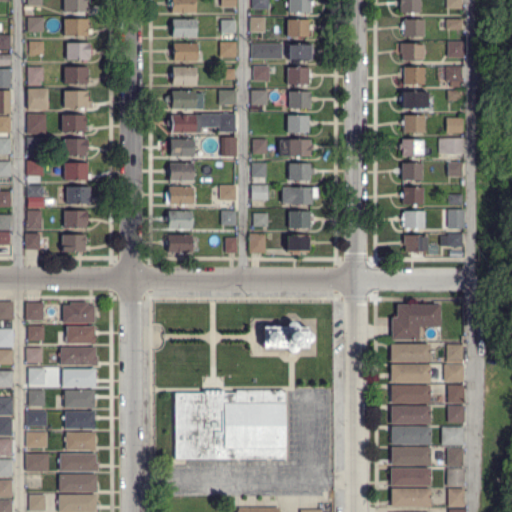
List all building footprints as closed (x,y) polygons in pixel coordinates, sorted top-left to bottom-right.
[(62,12),(62,0),(86,0),(86,12),(62,12)] [(170,13),(170,9),(167,9),(167,0),(194,0),(194,13),(170,13)] [(267,0),(267,9),(250,9),(250,0),(267,0)] [(308,0),(308,12),(287,12),(287,0),(308,0)] [(417,0),(417,12),(397,12),(397,0),(417,0)] [(460,0),(460,9),(444,8),(444,0),(460,0)] [(43,32),(26,32),(26,17),(42,18),(43,32)] [(87,36),(62,36),(62,18),(87,18),(87,36)] [(171,37),(171,33),(168,33),(168,22),(171,22),(171,19),(195,19),(195,37),(171,37)] [(402,36),(401,19),(421,19),(422,36),(402,36)] [(447,29),(447,19),(459,19),(459,29),(447,29)] [(219,33),(219,20),(233,20),(233,33),(219,33)] [(307,37),(284,36),(285,20),(307,20),(307,37)] [(27,54),(27,41),(43,41),(43,54),(27,54)] [(64,60),(64,43),(89,43),(89,55),(86,55),(86,59),(64,60)] [(171,61),(171,43),(197,43),(197,61),(171,61)] [(218,57),(218,43),(233,43),(233,57),(218,57)] [(249,58),(249,44),(280,43),(280,58),(249,58)] [(400,60),(400,53),(397,53),(397,44),(420,43),(420,60),(400,60)] [(308,59),(287,59),(287,45),(308,45),(308,59)] [(8,65),(0,65),(0,55),(8,55),(8,65)] [(38,85),(27,85),(27,66),(42,66),(41,82),(38,82),(38,85)] [(87,84),(62,84),(62,66),(86,66),(86,76),(88,76),(87,84)] [(267,81),(251,81),(251,66),(267,66),(267,81)] [(170,85),(170,67),(195,67),(195,84),(170,85)] [(285,84),(285,67),(306,67),(307,84),(285,84)] [(422,84),(401,84),(401,67),(422,67),(422,84)] [(460,81),(444,81),(444,67),(460,67),(460,81)] [(9,88),(0,88),(0,69),(9,69),(9,88)] [(232,79),(219,79),(219,69),(232,69),(232,79)] [(26,109),(26,89),(47,89),(47,109),(26,109)] [(62,108),(62,90),(86,91),(86,100),(91,100),(91,108),(62,108)] [(216,105),(216,90),(234,90),(234,105),(216,105)] [(249,105),(249,90),(265,90),(265,105),(249,105)] [(169,109),(169,102),(163,102),(163,95),(169,95),(169,91),(194,91),(194,93),(200,93),(201,109),(169,109)] [(308,108),(287,108),(287,91),(309,91),(308,108)] [(426,108),(401,107),(401,92),(426,91),(426,108)] [(460,101),(445,100),(445,91),(460,91),(460,101)] [(9,113),(0,112),(0,93),(9,93),(9,113)] [(25,134),(25,114),(45,114),(44,134),(25,134)] [(83,131),(60,131),(60,114),(83,115),(83,131)] [(233,131),(217,131),(217,114),(233,115),(233,131)] [(193,133),(168,133),(168,124),(166,124),(166,121),(169,121),(169,115),(199,115),(199,127),(193,127),(193,133)] [(306,132),(285,132),(284,115),(307,115),(306,132)] [(402,132),(401,115),(422,115),(422,132),(402,132)] [(0,132),(0,116),(9,117),(9,132),(0,132)] [(460,133),(444,133),(444,118),(460,118),(460,133)] [(42,153),(25,153),(25,137),(42,138),(42,153)] [(9,153),(0,153),(0,138),(9,138),(9,153)] [(83,156),(61,155),(61,138),(86,139),(86,152),(83,152),(83,156)] [(192,157),(168,157),(168,139),(192,139),(192,157)] [(309,157),(290,156),(291,139),(308,140),(308,144),(311,144),(310,154),(309,154),(309,157)] [(399,156),(399,149),(397,149),(397,145),(400,144),(399,139),(413,139),(413,140),(421,140),(421,155),(399,156)] [(461,154),(437,154),(437,139),(461,139),(461,154)] [(265,153),(250,153),(250,141),(265,141),(265,153)] [(25,176),(25,160),(43,160),(43,176),(25,176)] [(9,176),(0,176),(0,162),(9,162),(9,176)] [(249,177),(250,162),(266,162),(266,177),(249,177)] [(446,177),(446,162),(460,162),(460,177),(446,177)] [(88,180),(62,179),(63,163),(86,163),(86,174),(88,174),(88,180)] [(191,181),(167,180),(167,177),(164,177),(164,165),(167,165),(167,163),(192,163),(191,181)] [(288,180),(287,164),(309,163),(309,167),(311,167),(311,175),(308,175),(308,179),(288,180)] [(400,180),(399,163),(419,163),(420,180),(400,180)] [(265,200),(249,200),(249,185),(265,185),(265,200)] [(25,198),(25,186),(42,186),(41,197),(25,198)] [(65,204),(64,186),(89,187),(89,204),(65,204)] [(218,200),(218,186),(234,186),(234,200),(218,200)] [(163,204),(163,192),(166,192),(166,187),(192,187),(193,204),(163,204)] [(289,204),(289,202),(280,202),(280,187),(310,187),(310,204),(289,204)] [(400,204),(400,187),(420,187),(421,204),(400,204)] [(460,205),(446,205),(446,194),(460,194),(460,205)] [(461,224),(440,223),(441,210),(461,210),(461,224)] [(41,230),(26,229),(26,211),(41,211),(41,230)] [(62,228),(62,211),(87,211),(87,224),(84,224),(84,228),(62,228)] [(190,228),(166,228),(166,221),(163,221),(163,216),(166,216),(166,211),(190,211),(190,228)] [(234,225),(219,225),(219,211),(234,211),(234,225)] [(287,228),(287,211),(308,211),(308,228),(287,228)] [(422,228),(401,228),(402,211),(422,212),(422,228)] [(265,226),(251,226),(251,213),(265,213),(265,226)] [(8,230),(0,230),(0,215),(8,215),(8,230)] [(0,245),(0,232),(8,232),(8,245),(0,245)] [(247,252),(247,234),(263,233),(263,252),(247,252)] [(438,247),(438,235),(446,235),(446,233),(461,234),(461,247),(438,247)] [(24,250),(23,234),(38,234),(38,249),(24,250)] [(60,252),(59,234),(84,234),(84,252),(60,252)] [(191,253),(165,252),(165,244),(162,244),(162,240),(165,240),(165,234),(191,234),(191,253)] [(422,253),(403,252),(403,245),(401,245),(401,235),(423,236),(422,253)] [(284,250),(284,237),(307,237),(307,250),(284,250)] [(235,252),(223,252),(223,239),(235,239),(235,252)] [(12,319),(0,319),(0,302),(11,302),(12,319)] [(61,323),(61,305),(68,305),(68,302),(86,302),(86,305),(93,305),(92,323),(61,323)] [(24,321),(24,303),(42,303),(42,321),(24,321)] [(389,339),(389,317),(394,317),(394,305),(438,304),(438,327),(417,327),(417,339),(389,339)] [(291,349),(290,349),(289,349),(288,349),(287,349),(287,348),(286,348),(286,347),(285,347),(285,346),(284,345),(284,344),(261,344),(261,323),(284,323),(284,322),(285,321),(285,320),(286,319),(287,318),(288,318),(289,317),(290,317),(291,317),(292,318),(293,318),(294,319),(295,320),(295,321),(296,322),(306,322),(306,327),(307,327),(308,328),(309,329),(310,330),(310,331),(311,331),(311,332),(311,333),(311,334),(311,335),(310,336),(310,337),(309,337),(309,338),(308,338),(307,339),(306,344),(296,345),(296,346),(295,347),(295,348),(294,348),(293,348),(293,349),(292,349),(291,349)] [(88,345),(89,343),(64,344),(64,326),(89,326),(89,325),(93,325),(93,336),(95,336),(95,345),(88,345)] [(27,340),(27,326),(43,326),(43,340),(27,340)] [(0,347),(0,328),(12,328),(12,347),(0,347)] [(388,362),(388,344),(427,344),(427,362),(388,362)] [(461,363),(445,363),(444,345),(460,345),(461,363)] [(97,366),(89,366),(59,366),(58,348),(89,348),(90,346),(93,346),(93,357),(97,357),(97,366)] [(25,363),(25,348),(41,348),(41,363),(25,363)] [(0,365),(0,350),(11,350),(11,365),(0,365)] [(388,382),(389,364),(427,364),(428,382),(388,382)] [(462,382),(442,382),(442,365),(462,365),(462,382)] [(43,385),(26,385),(26,369),(43,368),(43,385)] [(94,387),(89,387),(89,386),(60,386),(60,369),(89,369),(89,368),(94,368),(94,387)] [(11,388),(0,388),(0,372),(11,372),(11,388)] [(388,403),(388,385),(428,385),(427,403),(388,403)] [(461,404),(446,404),(446,386),(461,386),(461,404)] [(27,406),(27,390),(43,390),(43,406),(27,406)] [(88,409),(88,408),(64,408),(64,390),(88,390),(93,390),(93,409),(88,409)] [(173,459),(173,394),(234,394),(234,390),(283,390),(283,459),(173,459)] [(0,415),(0,397),(11,398),(11,415),(0,415)] [(388,424),(388,406),(427,405),(428,423),(388,424)] [(446,422),(446,406),(462,407),(462,422),(446,422)] [(95,430),(90,430),(90,429),(63,429),(64,412),(89,412),(89,411),(93,411),(93,421),(94,421),(95,430)] [(45,427),(25,426),(25,412),(45,412),(45,427)] [(0,435),(0,419),(10,419),(11,435),(0,435)] [(427,444),(389,444),(389,426),(428,426),(427,444)] [(461,445),(439,445),(440,427),(461,427),(461,445)] [(25,448),(25,433),(45,433),(45,448),(25,448)] [(64,451),(64,433),(94,433),(94,450),(64,451)] [(0,456),(0,439),(10,439),(11,456),(0,456)] [(427,465),(389,464),(389,446),(428,447),(427,465)] [(461,466),(445,466),(445,449),(461,449),(461,466)] [(47,473),(25,472),(24,454),(47,454),(47,473)] [(58,472),(58,454),(95,454),(95,463),(97,463),(97,472),(58,472)] [(0,476),(0,460),(10,460),(10,476),(0,476)] [(428,486),(388,486),(388,467),(428,468),(428,486)] [(445,487),(445,469),(462,469),(462,486),(445,487)] [(57,492),(57,475),(95,474),(95,492),(57,492)] [(10,497),(0,497),(0,481),(10,481),(10,497)] [(388,506),(388,488),(428,488),(429,506),(388,506)] [(462,507),(446,506),(446,489),(462,489),(462,507)] [(28,511),(27,496),(44,495),(44,511),(28,511)] [(57,511),(57,496),(95,496),(95,511),(57,511)] [(0,511),(0,501),(10,501),(10,511),(0,511)]
